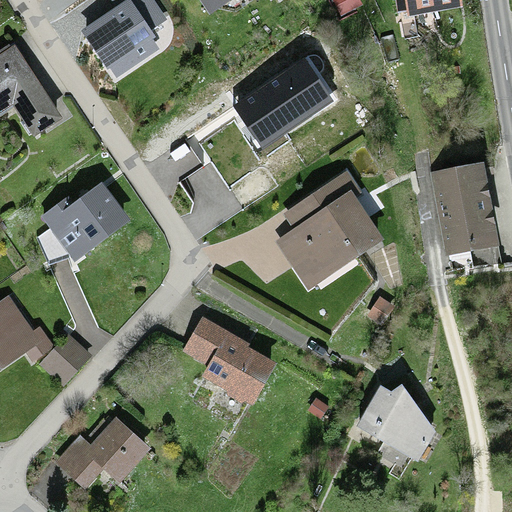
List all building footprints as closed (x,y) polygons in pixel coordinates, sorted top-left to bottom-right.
[(162,20),(149,0),(135,0),(86,34),(107,65),(125,52),(132,63),(155,48),(148,37),(150,35),(147,30),(162,20)] [(203,0),(210,10),(224,0),(203,0)] [(333,0),(341,14),(353,8),(349,0),(333,0)] [(396,0),(399,12),(457,3),(456,0),(396,0)] [(0,107),(13,100),(34,133),(57,118),(13,52),(0,60),(0,107)] [(304,64),(234,111),(263,155),(332,108),(304,64)] [(201,167),(183,138),(160,153),(178,181),(201,167)] [(445,176),(458,248),(490,242),(477,170),(445,176)] [(313,197),(323,213),(281,240),(306,278),(352,248),(356,255),(377,240),(349,197),(357,192),(346,175),(313,197)] [(75,210),(67,200),(45,217),(52,227),(43,251),(49,264),(69,257),(122,219),(101,191),(75,210)] [(30,335),(8,302),(0,308),(0,363),(13,354),(10,350),(20,343),(33,360),(52,346),(39,328),(30,335)] [(203,320),(186,349),(212,364),(206,374),(229,387),(229,394),(241,401),(247,398),(251,400),(271,364),(228,339),(230,336),(203,320)] [(43,364),(63,382),(88,356),(68,337),(43,364)] [(388,473),(399,479),(416,450),(421,453),(433,431),(401,386),(391,394),(381,388),(359,425),(383,440),(376,453),(393,464),(388,473)] [(145,448),(117,423),(91,450),(80,440),(61,462),(76,475),(94,455),(119,477),(145,448)]
